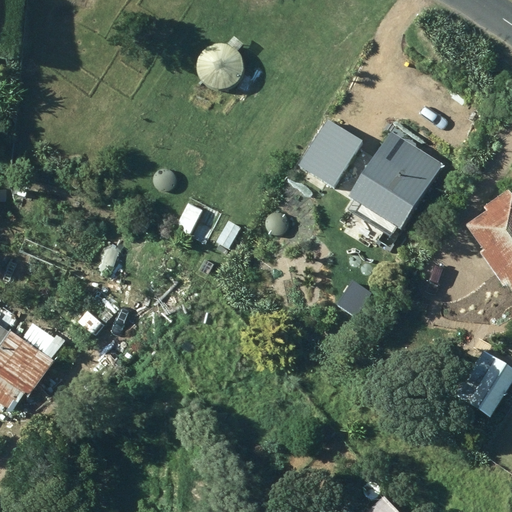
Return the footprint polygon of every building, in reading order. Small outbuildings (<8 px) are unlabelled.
[(235,0),(233,4),(263,25),(279,0),(235,0)] [(52,52),(56,55),(60,58),(65,60),(69,61),(74,61),(78,60),(83,59),(87,57),(91,54),(94,50),(96,46),(98,42),(99,37),(99,33),(98,28),(97,24),(95,20),(92,16),(88,13),(84,10),(80,9),(76,8),(71,7),(66,8),(62,9),(58,12),(54,14),(51,18),(48,22),(47,26),(45,31),(45,35),(46,40),(47,44),(49,48),(52,52)] [(297,174),(331,196),(362,149),(328,127),(297,174)] [(349,210),(399,240),(443,167),(394,137),(349,210)] [(509,285),(511,289),(511,194),(509,189),(484,206),(488,211),(468,225),(485,250),(481,253),(505,288),(509,285)] [(211,211),(190,201),(175,231),(196,241),(211,211)] [(0,320),(0,402),(18,414),(32,394),(38,398),(63,361),(58,358),(71,340),(62,334),(59,337),(39,323),(28,339),(0,320)] [(491,418),(511,384),(511,369),(494,359),(467,402),(491,418)] [(398,511),(386,497),(368,511),(398,511)]
